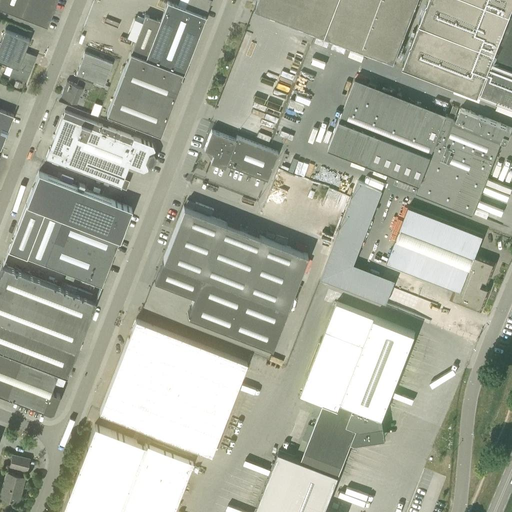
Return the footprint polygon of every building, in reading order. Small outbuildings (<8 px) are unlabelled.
[(0,0),(0,8),(47,26),(57,0),(0,0)] [(206,13),(210,4),(208,3),(209,2),(207,0),(188,0),(186,5),(192,8),(191,10),(167,1),(160,20),(145,14),(130,52),(107,113),(160,133),(183,72),(205,15),(196,12),(197,9),(206,13)] [(256,0),(254,5),(325,32),(394,59),(416,0),(256,0)] [(511,0),(427,0),(403,64),(511,105),(511,0)] [(26,81),(33,64),(21,59),(29,39),(5,29),(0,41),(0,60),(13,65),(9,75),(26,81)] [(103,84),(112,62),(84,51),(76,73),(103,84)] [(90,89),(92,83),(79,78),(77,84),(67,80),(61,96),(75,101),(82,86),(90,89)] [(0,147),(6,133),(7,133),(8,133),(9,131),(8,129),(7,129),(13,114),(0,108),(0,147)] [(339,119),(328,146),(419,182),(416,191),(472,213),(503,136),(505,136),(508,127),(460,108),(456,119),(446,116),(430,156),(339,119)] [(62,116),(46,157),(120,186),(123,177),(128,164),(142,169),(146,167),(147,165),(153,163),(156,156),(153,150),(154,148),(152,144),(133,136),(65,110),(62,116)] [(236,138),(211,129),(204,148),(209,150),(207,155),(212,157),(210,161),(225,166),(226,163),(267,179),(278,151),(237,135),(236,138)] [(122,240),(127,226),(124,225),(131,207),(38,171),(8,249),(101,285),(119,239),(122,240)] [(357,179),(323,279),(389,302),(397,278),(357,264),(384,188),(357,179)] [(272,347),(287,307),(286,307),(307,253),(183,205),(154,280),(194,296),(187,314),(272,347)] [(486,281),(493,262),(475,255),(483,235),(408,206),(387,261),(456,288),(452,297),(480,308),(488,288),(482,286),(484,280),(486,281)] [(66,375),(76,350),(95,300),(2,264),(0,268),(0,392),(49,411),(53,409),(59,394),(49,390),(57,371),(66,375)] [(278,451),(254,511),(337,511),(326,507),(339,474),(338,474),(344,458),(351,441),(355,442),(385,437),(384,425),(382,416),(385,407),(406,352),(414,331),(373,315),(337,301),(308,375),(300,394),(323,403),(301,459),(278,451)] [(211,455),(247,362),(135,318),(99,411),(211,455)] [(173,511),(192,461),(145,443),(94,423),(59,511),(173,511)] [(26,470),(26,469),(29,458),(11,453),(7,466),(26,470)] [(0,497),(18,502),(24,477),(24,476),(6,471),(0,494),(0,497)]
